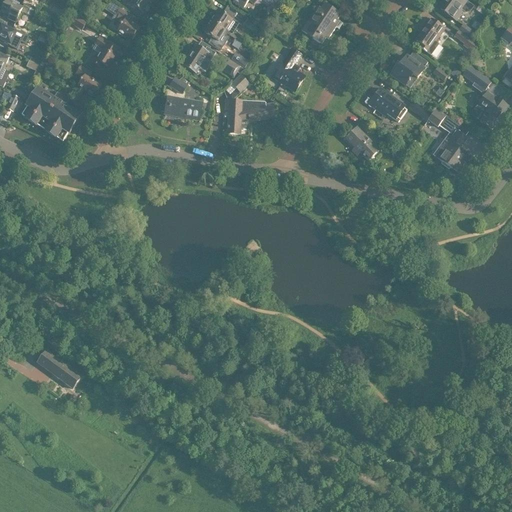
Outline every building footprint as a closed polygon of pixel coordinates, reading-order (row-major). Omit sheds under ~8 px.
[(22,7),(7,0),(6,0),(1,11),(9,15),(7,18),(16,22),(21,11),(26,14),(29,8),(23,5),(22,7)] [(153,1),(150,0),(125,0),(127,1),(145,13),(153,1)] [(233,0),(233,2),(243,9),(248,0),(254,4),(256,0),(233,0)] [(263,0),(277,9),(282,3),(277,0),(263,0)] [(445,2),(440,8),(457,20),(464,10),(467,12),(470,11),(474,6),(465,0),(444,0),(444,1),(445,2)] [(301,31),(321,44),(326,38),(328,39),(336,27),(340,21),(338,20),(341,14),(324,3),(321,8),(317,6),(301,31)] [(218,10),(211,21),(225,30),(231,33),(238,22),(243,25),(248,18),(228,5),(223,13),(218,10)] [(115,15),(113,17),(116,19),(115,21),(121,25),(117,31),(124,36),(124,37),(131,41),(140,27),(135,25),(126,19),(129,14),(125,12),(126,9),(121,6),(115,15)] [(71,27),(81,33),(86,26),(76,19),(71,27)] [(431,19),(415,41),(420,45),(419,46),(431,56),(439,45),(435,42),(445,29),(431,19)] [(225,30),(211,21),(204,31),(209,35),(217,40),(218,41),(223,34),(234,41),(236,37),(231,33),(225,30)] [(463,23),(458,30),(470,39),(470,38),(475,32),(463,23)] [(0,25),(0,38),(2,40),(1,41),(9,45),(16,48),(20,40),(23,42),(24,42),(27,36),(26,35),(10,27),(9,30),(0,25)] [(262,37),(265,32),(260,29),(257,34),(262,37)] [(470,39),(458,30),(454,36),(463,44),(463,45),(471,52),(477,44),(470,39)] [(36,39),(46,45),(50,38),(39,33),(36,39)] [(119,59),(123,53),(100,37),(95,44),(103,49),(98,56),(95,54),(91,61),(101,67),(103,63),(108,67),(115,57),(119,59)] [(191,51),(192,52),(184,65),(196,72),(199,67),(205,71),(212,61),(211,61),(216,53),(207,47),(204,51),(196,45),(195,45),(191,51)] [(300,68),(295,65),(301,55),(291,49),(281,63),(271,77),(294,92),(303,78),(296,73),(300,68)] [(232,61),(244,69),(250,61),(237,52),(232,61)] [(397,65),(390,74),(405,85),(412,75),(417,79),(424,69),(423,68),(427,63),(413,52),(409,58),(406,56),(399,66),(397,65)] [(0,68),(9,72),(12,67),(5,64),(8,57),(0,53),(0,68)] [(33,54),(30,61),(40,66),(43,59),(33,54)] [(232,61),(228,58),(224,64),(226,65),(223,70),(233,77),(237,72),(239,73),(239,74),(244,69),(232,61)] [(30,61),(27,66),(40,72),(43,67),(40,66),(30,61)] [(77,86),(95,97),(102,86),(87,76),(90,72),(80,66),(76,73),(83,77),(77,86)] [(479,74),(467,66),(462,74),(473,82),(484,90),(490,82),(479,74)] [(0,86),(2,88),(7,77),(9,72),(0,68),(0,86)] [(432,73),(443,81),(447,76),(435,68),(432,73)] [(227,134),(240,135),(241,120),(249,119),(250,122),(276,117),(273,103),(267,105),(266,102),(244,101),(235,100),(235,97),(250,83),(241,75),(223,92),(226,100),(225,110),(229,110),(227,134)] [(170,85),(176,89),(182,93),(189,81),(183,77),(180,82),(174,78),(170,85)] [(27,106),(21,114),(26,117),(25,117),(36,125),(37,124),(45,129),(45,130),(56,137),(62,141),(68,132),(68,133),(79,116),(80,115),(66,105),(53,97),(57,92),(41,82),(38,88),(26,106),(27,106)] [(12,87),(10,93),(24,99),(26,93),(12,87)] [(406,110),(403,108),(404,107),(380,89),(368,105),(375,110),(377,108),(394,120),(395,119),(398,121),(406,110)] [(14,108),(18,98),(11,95),(11,97),(0,92),(0,98),(8,102),(7,105),(14,108)] [(485,92),(482,96),(476,105),(477,105),(485,111),(478,120),(477,121),(490,130),(497,120),(496,119),(498,117),(499,117),(507,107),(494,97),(493,98),(485,92)] [(164,114),(176,116),(199,120),(202,104),(167,98),(166,102),(163,101),(162,111),(165,112),(164,114)] [(407,109),(425,121),(430,115),(411,102),(407,109)] [(436,110),(428,121),(438,128),(439,126),(446,116),(436,110)] [(346,138),(368,160),(379,150),(356,128),(346,138)] [(444,140),(437,150),(442,153),(438,159),(459,175),(471,157),(460,149),(468,139),(465,137),(457,131),(448,143),(444,140)] [(37,362),(72,388),(81,376),(46,350),(37,362)]
